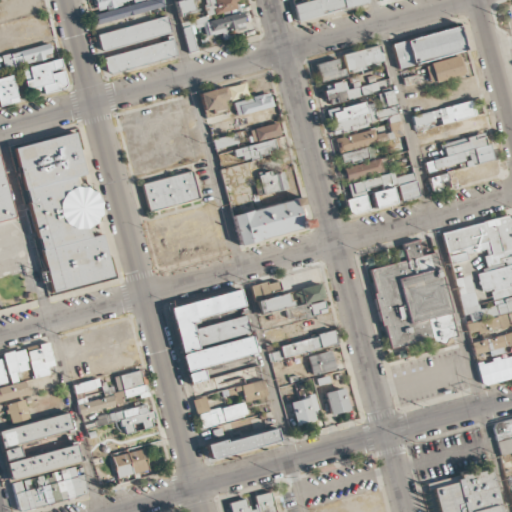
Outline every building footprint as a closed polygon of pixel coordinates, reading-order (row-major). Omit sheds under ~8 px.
[(94,0),(98,13),(91,14),(93,24),(164,8),(162,0),(94,0)] [(181,0),(176,1),(178,14),(193,11),(190,0),(181,0)] [(203,0),(206,16),(238,10),(236,0),(203,0)] [(368,4),(367,0),(304,0),(293,3),(298,22),(368,4)] [(180,22),(187,52),(196,50),(192,29),(203,27),(205,37),(221,34),(223,40),(228,39),(227,32),(245,29),(241,13),(207,20),(207,17),(180,22)] [(96,33),(100,50),(171,33),(167,16),(96,33)] [(391,43),(398,69),(466,51),(459,25),(391,43)] [(177,56),(172,39),(103,56),(107,74),(177,56)] [(52,58),(49,45),(1,55),(3,68),(52,58)] [(346,73),(383,65),(379,45),(342,54),(346,73)] [(425,64),(430,84),(466,74),(460,54),(425,64)] [(21,69),(27,93),(42,90),(43,94),(67,88),(60,59),(21,69)] [(319,82),(342,76),(337,59),(315,65),(319,82)] [(0,105),(16,101),(9,76),(0,78),(0,105)] [(375,82),(346,90),(343,81),(322,87),(327,105),(377,91),(375,82)] [(248,96),(245,83),(227,88),(231,101),(248,96)] [(228,107),(222,87),(199,93),(204,114),(228,107)] [(379,107),(393,105),(391,91),(377,94),(379,107)] [(237,116),(272,107),(268,93),(233,102),(237,116)] [(414,132),(475,115),(471,100),(410,117),(414,132)] [(331,133),(387,121),(391,139),(402,137),(395,106),(373,111),(371,101),(326,111),(331,133)] [(252,143),(280,135),(276,123),(249,130),(252,143)] [(382,133),(374,135),(373,130),(333,139),(336,152),(385,141),(382,133)] [(87,227),(81,229),(74,229),(68,226),(63,222),(59,217),(57,211),(57,204),(60,198),(64,193),(69,189),(76,187),(73,177),(84,174),(74,132),(14,147),(51,292),(112,276),(107,258),(101,234),(89,237),(87,227)] [(237,144),(235,134),(212,139),(214,149),(237,144)] [(491,161),(485,134),(441,143),(444,158),(423,162),(425,172),(464,163),(463,158),(467,158),(469,166),(491,161)] [(243,162),(281,150),(277,138),(238,149),(239,155),(241,154),(243,162)] [(341,163),(375,157),(374,147),(339,153),(341,163)] [(346,181),(382,171),(379,158),(342,168),(346,181)] [(0,221),(15,217),(0,160),(0,221)] [(191,170),(142,184),(149,212),(199,198),(191,170)] [(283,172),(270,175),(270,171),(258,173),(261,195),(287,190),(283,172)] [(432,193),(456,186),(451,171),(427,179),(432,193)] [(346,184),(350,199),(345,200),(348,214),(397,204),(397,202),(418,197),(412,173),(393,177),(392,174),(346,184)] [(87,227),(92,223),(96,218),(98,212),(99,205),(97,199),(93,194),(88,190),(82,188),(79,188),(76,187),(69,189),(64,193),(60,198),(57,204),(57,211),(59,217),(63,222),(68,226),(74,229),(81,229),(87,227)] [(309,227),(306,216),(299,218),(296,209),(304,207),(301,196),(230,214),(238,245),(309,227)] [(471,335),(511,323),(511,294),(510,286),(511,285),(511,225),(509,214),(440,232),(448,265),(466,260),(464,252),(481,248),(487,270),(477,273),(482,292),(490,289),(494,304),(478,308),(469,276),(456,279),(467,324),(468,324),(471,335)] [(368,271),(389,352),(456,334),(434,251),(419,255),(415,240),(399,244),(404,261),(368,271)] [(254,302),(250,286),(266,282),(266,284),(278,281),(282,294),(255,301),(254,302)] [(302,304),(298,289),(320,284),(324,298),(302,304)] [(195,329),(193,321),(243,308),(238,290),(169,308),(181,352),(200,347),(195,329)] [(255,301),(282,294),(285,293),(287,302),(290,301),(292,306),(259,314),(255,301)] [(308,304),(323,300),(326,312),(311,316),(308,304)] [(200,347),(249,334),(244,316),(195,329),(200,347)] [(267,348),(270,361),(338,344),(335,331),(267,348)] [(511,343),(511,333),(470,342),(473,354),(488,351),(489,356),(503,353),(502,346),(511,343)] [(190,383),(205,379),(202,367),(256,353),(251,336),(182,354),(190,383)] [(54,366),(47,342),(37,345),(38,349),(26,352),(31,372),(54,366)] [(28,369),(23,349),(2,354),(9,383),(17,381),(15,373),(28,369)] [(312,375),(338,369),(333,350),(308,355),(312,375)] [(112,377),(142,369),(146,383),(122,390),(116,391),(112,377)] [(73,394),(71,386),(96,379),(98,387),(73,394)] [(244,403),(267,397),(263,380),(240,386),(244,403)] [(0,400),(28,396),(25,383),(0,387),(0,400)] [(122,390),(125,401),(148,395),(146,383),(122,390)] [(351,410),(344,386),(324,392),(331,415),(351,410)] [(111,393),(116,391),(122,390),(125,401),(114,404),(111,393)] [(314,394),(289,401),(296,425),(321,418),(314,394)] [(200,429),(247,417),(243,402),(208,411),(204,397),(193,400),(200,429)] [(9,422),(28,419),(24,400),(6,404),(9,422)] [(156,431),(149,403),(109,413),(111,422),(120,419),(125,439),(156,431)] [(2,447),(0,441),(0,431),(65,413),(70,428),(2,447)] [(95,426),(109,423),(108,414),(94,416),(95,426)] [(511,417),(492,423),(501,456),(511,452),(511,417)] [(205,445),(209,459),(279,441),(275,427),(205,445)] [(10,479),(5,463),(74,444),(78,460),(10,479)] [(21,456),(5,460),(2,451),(18,446),(21,456)] [(150,470),(143,448),(112,457),(118,479),(150,470)] [(88,494),(83,473),(76,475),(74,467),(35,477),(38,486),(24,490),(22,482),(12,484),(18,511),(88,494)] [(502,511),(491,467),(459,475),(460,478),(455,479),(456,482),(432,489),(437,511),(502,511)] [(275,511),(271,492),(251,496),(251,497),(229,502),(231,511),(275,511)]
